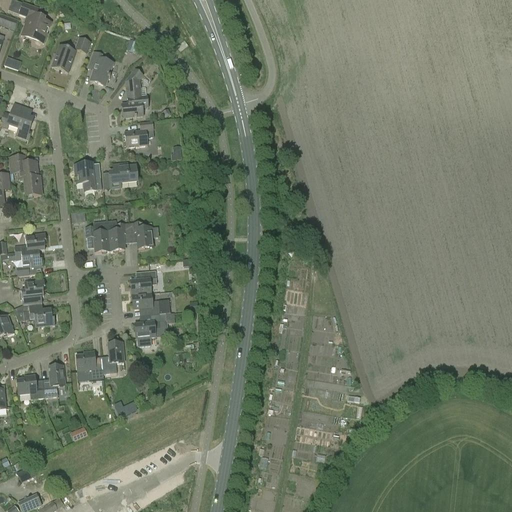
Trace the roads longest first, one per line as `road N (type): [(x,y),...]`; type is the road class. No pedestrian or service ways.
road 1 (tertiary): [(216,511),(253,244),(253,172),(239,106)]
road 2 (unknown): [(308,315),(275,511)]
road 3 (residential): [(71,276),(50,94)]
road 4 (residential): [(0,370),(69,342),(77,324),(71,276)]
road 5 (unclassified): [(239,106),(264,95),(271,75),(244,0)]
